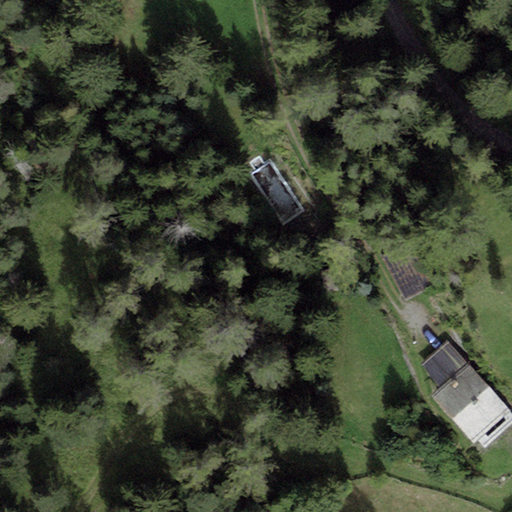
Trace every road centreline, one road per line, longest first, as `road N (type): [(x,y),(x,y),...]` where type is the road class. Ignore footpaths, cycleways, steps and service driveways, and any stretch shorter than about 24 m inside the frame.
road 1 (track): [(81,511),(137,418),(177,392),(230,394),(290,433),(465,491)]
road 2 (track): [(252,0),(285,131),(396,295)]
road 3 (track): [(511,144),(469,116),(393,0)]
